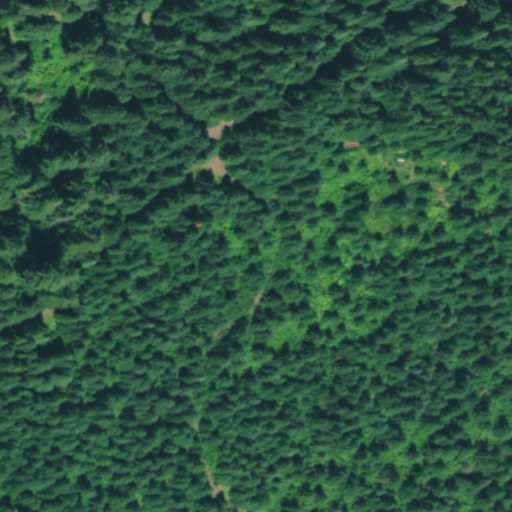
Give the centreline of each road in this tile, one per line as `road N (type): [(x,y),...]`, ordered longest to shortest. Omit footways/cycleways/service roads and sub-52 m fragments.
road 1 (track): [(422,0),(379,19),(225,125),(171,107),(145,81),(141,33),(159,0)]
road 2 (track): [(225,125),(49,295),(0,324)]
